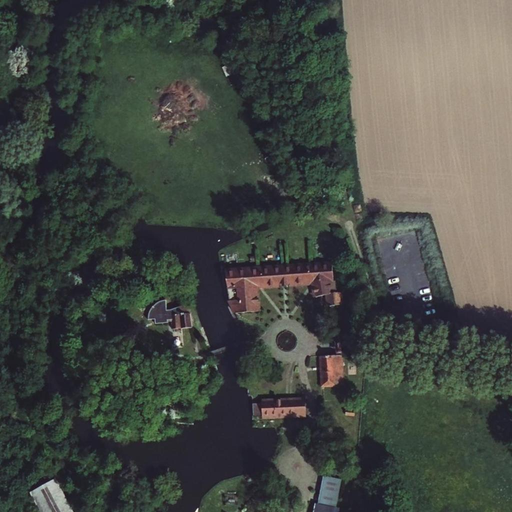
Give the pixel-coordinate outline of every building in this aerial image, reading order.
[(237,314),(260,312),(258,287),(313,283),(316,298),(327,294),(328,306),(341,305),(341,293),(334,293),(332,263),(227,270),(229,299),(237,314)] [(173,330),(193,328),(192,313),(185,306),(180,310),(183,314),(172,315),(173,330)] [(328,351),(312,352),(315,381),(336,378),(348,377),(344,345),(328,346),(328,351)] [(265,395),(265,397),(286,396),(287,412),(266,414),(266,416),(311,413),(310,392),(265,395)] [(265,399),(259,400),(260,412),(266,412),(266,414),(287,412),(286,396),(265,397),(265,399)] [(342,480),(322,476),(314,511),(337,511),(338,508),(336,508),(342,480)] [(70,511),(54,482),(33,493),(42,511),(70,511)]
